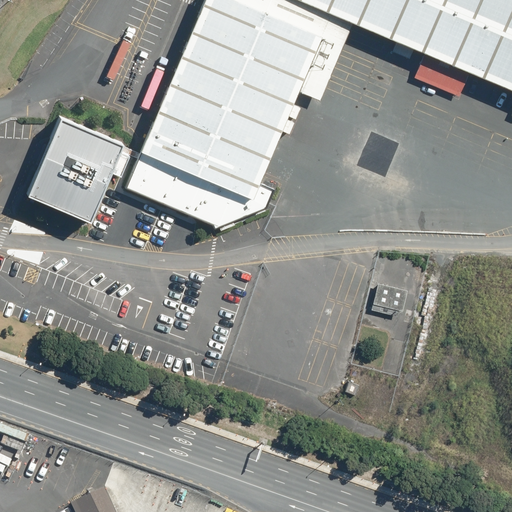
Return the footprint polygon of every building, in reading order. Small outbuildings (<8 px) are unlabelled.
[(352,21),(303,0),(207,0),(160,109),(127,186),(218,225),(266,204),(273,187),(259,181),(268,159),(299,89),(319,98),(352,21)] [(511,0),(303,0),(352,21),(511,86),(511,0)] [(124,142),(64,116),(31,191),(92,217),(124,142)] [(111,464),(98,458),(94,467),(107,473),(111,464)] [(116,511),(105,488),(72,503),(76,511),(116,511)]
